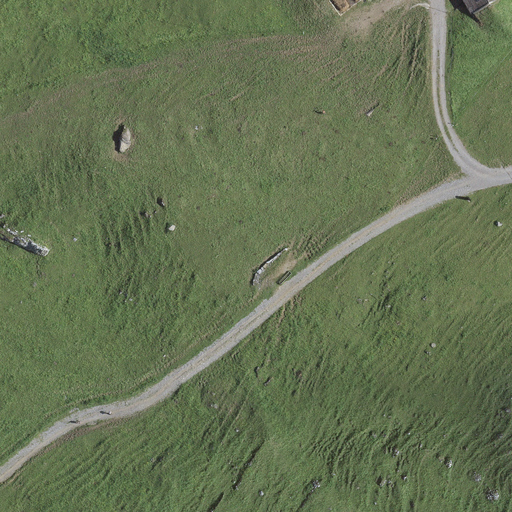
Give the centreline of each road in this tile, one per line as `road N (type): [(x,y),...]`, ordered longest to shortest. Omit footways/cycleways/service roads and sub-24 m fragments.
road 1 (track): [(35,448),(86,418),(147,405),(365,237),(475,182),(511,173)]
road 2 (track): [(432,0),(438,98),(475,182)]
